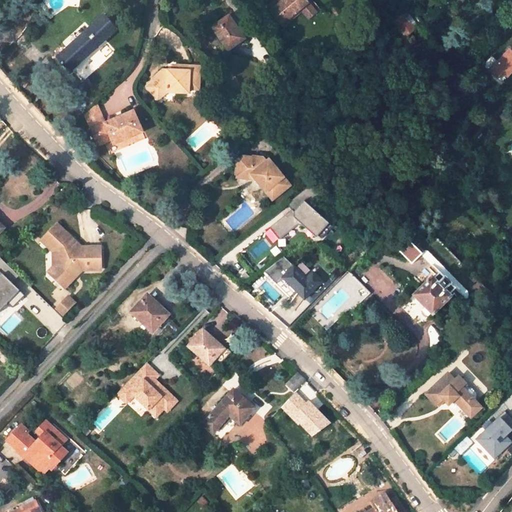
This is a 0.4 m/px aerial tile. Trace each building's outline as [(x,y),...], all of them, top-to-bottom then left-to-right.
[(304,11),(314,4),(310,0),(286,0),(272,11),(286,28),(292,24),(293,23),(293,22),(293,20),(304,11)] [(304,11),(312,20),(321,13),(314,4),(304,11)] [(407,12),(405,8),(393,18),(401,29),(397,32),(404,40),(407,37),(416,30),(410,22),(414,20),(411,16),(407,19),(404,14),(407,12)] [(117,29),(104,15),(57,57),(71,72),(117,29)] [(217,27),(232,50),(249,39),(233,16),(217,27)] [(167,91),(189,92),(189,88),(190,78),(202,79),(202,66),(180,64),(180,70),(175,69),(170,69),(170,72),(165,72),(162,70),(153,79),(155,81),(147,88),(155,97),(161,91),(167,91)] [(202,79),(190,78),(189,88),(201,89),(202,79)] [(161,91),(155,97),(157,99),(167,91),(161,91)] [(112,144),(141,132),(132,111),(102,124),(94,106),(83,116),(93,139),(107,133),(109,138),(112,144)] [(239,128),(247,136),(255,129),(247,121),(239,128)] [(95,144),(109,138),(107,133),(93,139),(95,144)] [(264,159),(255,159),(253,160),(242,159),(238,163),(236,181),(249,182),(254,179),(268,196),(274,191),(281,198),(293,189),(270,161),(267,163),(264,159)] [(308,226),(322,238),(333,225),(310,205),(308,203),(311,200),(312,202),(319,194),(310,185),(287,203),(291,209),(294,212),(293,216),(284,215),(277,221),(287,233),(297,225),(308,226)] [(268,196),(274,204),(281,198),(274,191),(268,196)] [(287,233),(277,221),(269,227),(279,239),(287,233)] [(52,252),(52,268),(47,274),(64,290),(76,277),(75,276),(77,274),(77,270),(102,269),(102,246),(81,247),(79,250),(72,244),(74,242),(56,225),(41,241),(52,252)] [(422,254),(405,236),(394,245),(412,264),(422,254)] [(467,291),(432,255),(427,259),(441,274),(456,288),(463,296),(467,291)] [(308,280),(296,267),(285,278),(305,299),(323,281),(314,273),(308,280)] [(372,294),(349,271),(338,282),(353,298),(347,305),(354,312),(372,294)] [(25,295),(3,274),(0,277),(0,309),(8,302),(12,308),(25,295)] [(432,277),(414,295),(433,315),(452,297),(450,294),(456,288),(441,274),(435,280),(432,277)] [(62,314),(76,302),(69,295),(55,307),(62,314)] [(169,315),(148,296),(132,313),(153,332),(169,315)] [(230,353),(203,330),(188,347),(209,366),(214,360),(219,365),(230,353)] [(146,364),(125,387),(134,396),(156,418),(166,408),(170,410),(178,402),(155,380),(159,376),(146,364)] [(288,384),(294,391),(305,380),(298,373),(288,384)] [(447,401),(454,401),(456,399),(465,408),(471,416),(472,416),(481,407),(477,404),(462,387),(467,383),(460,376),(455,380),(448,373),(426,393),(438,406),(445,399),(447,401)] [(478,395),(467,383),(462,387),(477,404),(478,395)] [(117,395),(127,404),(134,396),(125,387),(117,395)] [(254,408),(233,390),(204,423),(215,432),(224,422),(223,421),(228,415),(240,425),(254,408)] [(473,417),(482,409),(481,407),(472,416),(471,416),(473,417)] [(511,431),(511,417),(505,411),(493,422),(494,423),(477,439),(495,458),(511,442),(506,437),(511,431)] [(81,421),(73,414),(68,420),(75,427),(81,421)] [(61,437),(46,423),(38,433),(40,435),(34,442),(27,435),(29,433),(22,427),(6,444),(17,455),(16,456),(22,462),(29,455),(34,459),(28,466),(42,478),(52,466),(55,469),(66,457),(58,450),(61,447),(56,443),(61,437)] [(82,433),(86,437),(91,432),(87,428),(82,433)] [(61,447),(66,441),(61,437),(56,443),(61,447)] [(66,457),(68,454),(61,447),(58,450),(66,457)] [(405,511),(397,497),(390,501),(386,493),(372,501),(375,507),(366,511),(405,511)] [(39,511),(34,503),(15,511),(39,511)]
